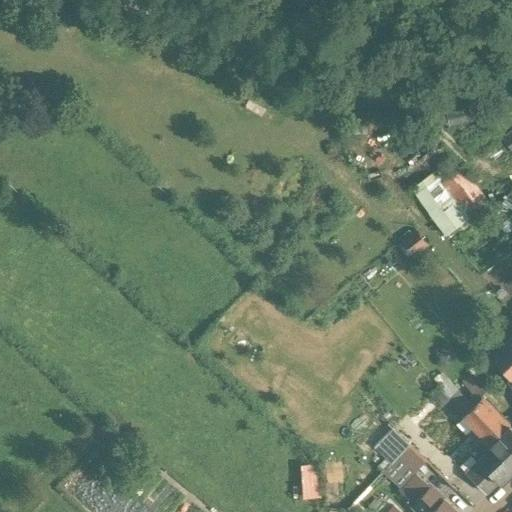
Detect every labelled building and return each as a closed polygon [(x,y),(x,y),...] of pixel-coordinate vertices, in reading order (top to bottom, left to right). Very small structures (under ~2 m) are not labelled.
[(451,126),(479,119),(476,104),(448,111),(451,126)] [(449,177),(440,184),(468,218),(490,200),(463,166),(449,177)] [(501,204),(508,209),(511,204),(505,199),(501,204)] [(511,337),(508,332),(504,336),(506,338),(486,355),(511,389),(511,337)] [(474,398),(486,388),(473,372),(461,382),(474,398)] [(457,389),(448,397),(463,414),(475,402),(471,397),(467,400),(457,389)] [(475,402),(463,414),(459,418),(484,444),(486,442),(488,444),(461,469),(474,482),(486,471),(497,482),(511,468),(511,429),(481,396),(475,402)] [(387,433),(376,421),(365,432),(377,443),(387,433)] [(386,433),(374,446),(386,457),(376,467),(380,472),(390,461),(396,456),(408,444),(407,442),(392,428),(386,433)] [(408,444),(396,456),(414,473),(426,461),(408,444)] [(151,470),(156,465),(144,455),(140,460),(151,470)] [(455,511),(414,473),(397,491),(419,511),(455,511)]
